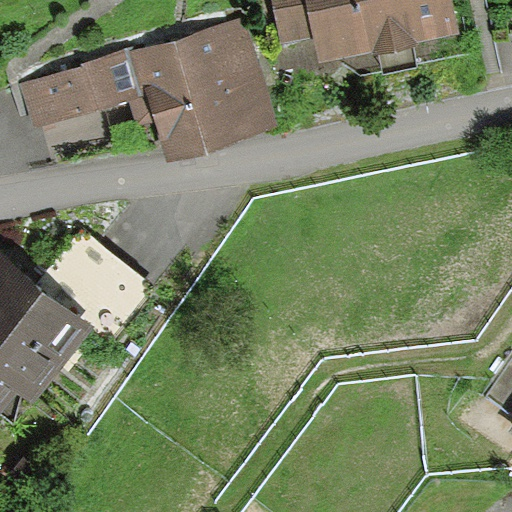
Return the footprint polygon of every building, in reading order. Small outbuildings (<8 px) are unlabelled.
[(456,17),(451,0),(274,0),(281,28),(319,20),(324,45),(456,17)] [(511,0),(490,0),(497,31),(511,27),(511,0)] [(266,128),(238,24),(23,83),(35,128),(134,101),(150,160),(266,128)] [(42,283),(87,318),(109,336),(151,282),(84,230),(42,283)] [(0,250),(0,357),(20,374),(35,385),(87,318),(42,283),(0,250)] [(0,399),(20,374),(0,357),(0,399)]
